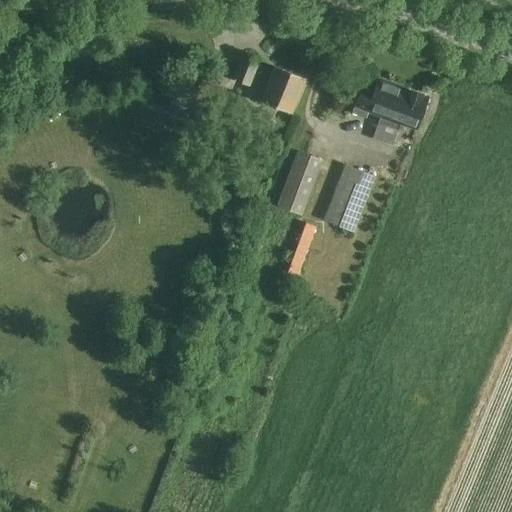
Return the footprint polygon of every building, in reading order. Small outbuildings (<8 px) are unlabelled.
[(248,86),(251,79),(259,60),(244,54),(233,81),(248,86)] [(291,114),(298,97),(305,78),(274,66),(260,102),(291,114)] [(188,118),(200,87),(179,79),(167,110),(188,118)] [(423,112),(422,111),(427,98),(378,80),(374,90),(363,86),(356,105),(353,113),(365,117),(368,110),(381,114),(377,123),(397,130),(401,122),(416,128),(421,115),(422,115),(423,112)] [(68,121),(81,113),(73,99),(60,107),(68,121)] [(278,205),(300,213),(320,159),(298,150),(278,205)] [(373,174),(360,170),(340,228),(354,232),(373,174)] [(294,284),(317,227),(305,222),(283,280),(294,284)] [(154,375),(162,354),(151,350),(143,371),(154,375)]
